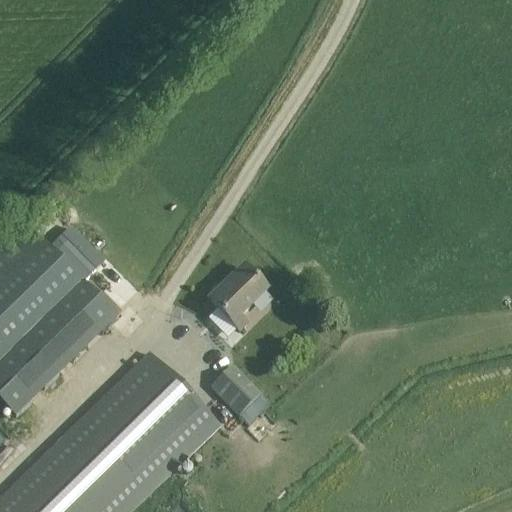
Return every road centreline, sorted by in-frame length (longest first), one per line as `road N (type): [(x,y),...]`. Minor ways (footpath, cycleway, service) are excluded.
road 1 (unclassified): [(156,313),(316,69),(352,0)]
road 2 (track): [(0,479),(150,328)]
